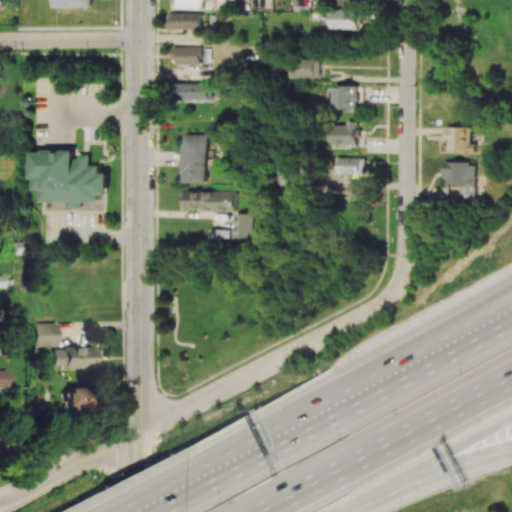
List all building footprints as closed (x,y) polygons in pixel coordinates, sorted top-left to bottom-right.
[(331,29),(359,29),(360,9),(331,9),(331,29)] [(203,13),(170,13),(169,28),(203,29),(203,13)] [(202,46),(173,46),(173,63),(202,63),(202,46)] [(321,58),(290,59),(291,77),(321,76),(321,58)] [(211,83),(176,82),(175,100),(211,101),(211,83)] [(337,85),(336,108),(359,108),(359,86),(337,85)] [(361,144),(361,123),(332,123),(333,144),(361,144)] [(472,127),(446,126),(446,151),(477,151),(477,143),(471,143),(472,127)] [(207,134),(183,134),(183,182),(206,183),(207,134)] [(32,190),(32,151),(43,151),(43,149),(75,149),(75,158),(80,158),(80,154),(91,154),(91,165),(100,165),(100,172),(107,172),(108,194),(100,194),(100,201),(80,201),(80,207),(65,207),(65,201),(63,201),(63,199),(55,199),(55,201),(40,201),(40,190),(32,190)] [(365,157),(336,158),(336,174),(366,173),(365,157)] [(476,186),(476,162),(446,162),(446,185),(476,186)] [(234,210),(235,191),(186,190),(185,209),(234,210)] [(250,213),(234,213),(234,237),(250,237),(250,213)] [(15,242),(1,242),(1,254),(15,254),(15,242)] [(56,323),(34,323),(35,346),(57,346),(56,323)] [(52,348),(52,367),(97,367),(97,348),(52,348)] [(65,410),(88,411),(89,387),(66,387),(65,410)]
